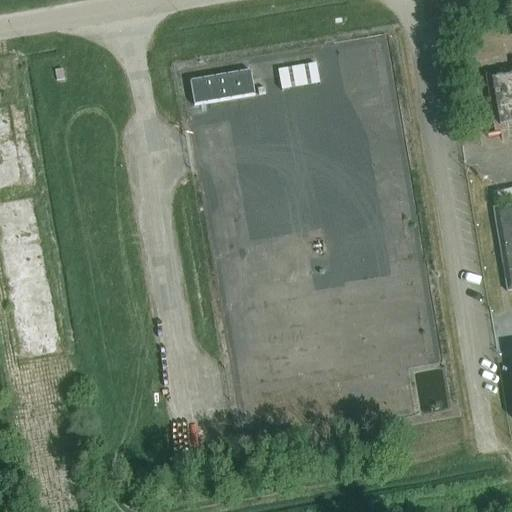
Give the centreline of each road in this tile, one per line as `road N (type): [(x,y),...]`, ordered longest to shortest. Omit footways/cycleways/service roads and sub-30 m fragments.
road 1 (unclassified): [(482,403),(411,0)]
road 2 (unclassified): [(180,0),(0,29)]
